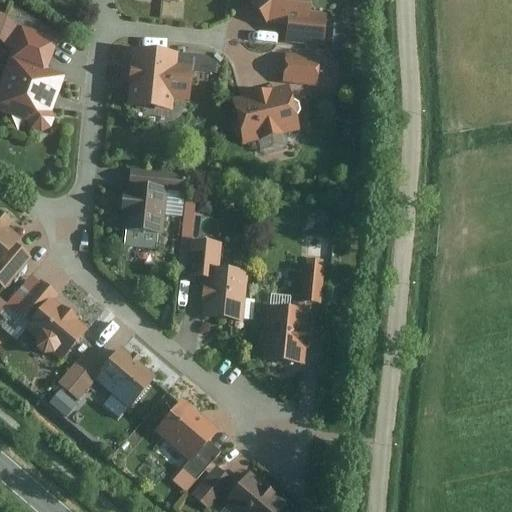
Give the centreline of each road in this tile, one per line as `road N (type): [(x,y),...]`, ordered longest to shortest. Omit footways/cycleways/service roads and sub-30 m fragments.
road 1 (residential): [(379,511),(408,225),(409,0)]
road 2 (residential): [(62,235),(107,300),(279,436)]
road 3 (residential): [(103,32),(86,188),(62,235)]
